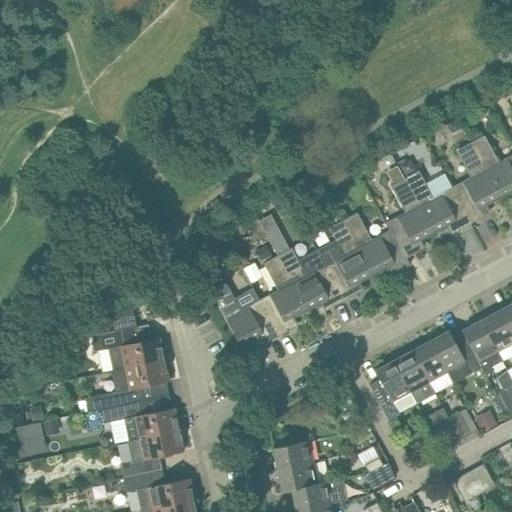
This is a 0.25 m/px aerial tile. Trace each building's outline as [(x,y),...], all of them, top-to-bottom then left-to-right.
[(511,153),(498,161),(484,135),(470,142),(500,197),(511,191),(511,153)] [(500,197),(470,142),(455,150),(469,176),(451,186),(471,222),(486,215),(485,213),(489,211),(486,205),(500,197)] [(451,186),(433,195),(419,169),(404,177),(435,233),(448,226),(451,231),(455,229),(456,231),(471,222),(451,186)] [(404,177),(391,184),(405,210),(384,221),(388,228),(406,257),(420,250),(419,248),(423,246),(420,241),(435,233),(404,177)] [(299,190),(288,193),(295,206),(305,201),(299,190)] [(388,228),(371,238),(357,211),(343,219),(373,275),(386,268),(389,273),(393,271),(394,273),(410,265),(406,257),(388,228)] [(315,249),(343,300),(358,292),(358,290),(361,288),(359,283),(373,275),(343,219),(329,226),(335,238),(315,249)] [(273,221),(262,227),(273,247),(284,241),(273,221)] [(232,247),(243,241),(237,231),(226,236),(232,247)] [(265,244),(257,249),(262,259),(271,254),(265,244)] [(304,261),(300,263),(291,247),(277,254),(308,310),(321,303),(324,309),(328,307),(329,308),(343,300),(315,249),(301,256),(304,261)] [(308,310),(277,254),(264,261),(278,287),(257,298),(278,336),(293,327),(292,326),(296,324),(293,318),(308,310)] [(255,339),(258,344),(262,342),(263,343),(278,336),(257,298),(240,308),(226,283),(211,291),(241,346),(255,339)] [(511,302),(498,310),(511,336),(511,302)] [(511,355),(511,336),(498,310),(480,319),(502,361),(511,355)] [(461,330),(463,334),(466,339),(475,355),(473,356),(480,368),(484,376),(492,372),(490,367),(502,361),(480,319),(461,330)] [(97,336),(91,342),(93,350),(106,348),(110,370),(164,359),(159,337),(135,342),(132,328),(97,336)] [(466,339),(463,334),(453,339),(448,330),(429,340),(446,373),(451,384),(480,368),(473,356),(475,355),(466,339)] [(429,340),(411,350),(428,383),(433,393),(434,393),(451,384),(446,373),(429,340)] [(411,350),(393,360),(397,369),(410,392),(414,400),(416,403),(423,399),(422,395),(418,388),(428,383),(411,350)] [(114,392),(97,395),(85,398),(88,411),(100,409),(145,399),(143,386),(168,381),(164,359),(110,370),(114,392)] [(410,392),(393,360),(375,370),(379,379),(369,385),(388,420),(400,414),(399,413),(416,403),(414,400),(410,392)] [(498,401),(508,420),(511,418),(511,384),(503,389),(507,396),(498,401)] [(145,399),(100,409),(102,422),(122,418),(127,440),(178,429),(174,407),(148,413),(145,399)] [(447,419),(442,409),(427,416),(436,433),(441,431),(449,445),(459,440),(448,419),(447,419)] [(470,434),(461,416),(459,413),(448,419),(459,440),(470,434)] [(42,434),(39,421),(16,427),(19,439),(42,434)] [(352,442),(366,434),(362,426),(348,434),(352,442)] [(120,465),(122,477),(145,473),(142,460),(183,451),(178,429),(127,440),(131,462),(120,465)] [(312,462),(312,459),(308,440),(272,447),(277,469),(312,462)] [(378,457),(364,464),(368,472),(369,473),(383,465),(382,464),(378,457)] [(312,462),(277,469),(282,491),(291,489),(291,488),(317,483),(317,482),(312,462)] [(369,473),(364,475),(373,490),(394,478),(390,467),(387,462),(383,465),(369,473)] [(494,484),(483,463),(464,473),(475,494),(494,484)] [(145,473),(122,477),(125,490),(136,488),(141,511),(193,499),(189,477),(148,486),(145,473)] [(464,500),(475,494),(464,473),(453,479),(464,500)] [(317,482),(317,483),(291,488),(291,489),(296,510),(331,502),(326,480),(317,482)] [(434,501),(442,497),(436,483),(414,493),(422,511),(433,511),(438,510),(434,501)] [(196,511),(193,499),(141,511),(140,511),(196,511)] [(419,511),(414,501),(403,507),(405,511),(419,511)] [(332,511),(331,502),(296,510),(296,511),(332,511)] [(363,511),(375,511),(381,509),(377,502),(362,509),(363,511)]
